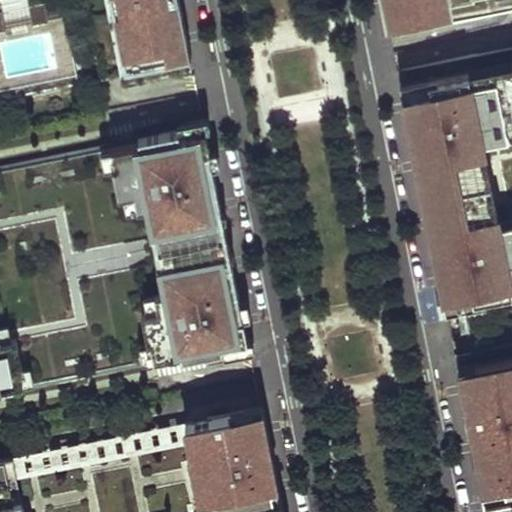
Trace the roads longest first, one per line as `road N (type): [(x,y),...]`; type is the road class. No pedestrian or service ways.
road 1 (residential): [(453,511),(349,0)]
road 2 (residential): [(212,0),(315,511)]
